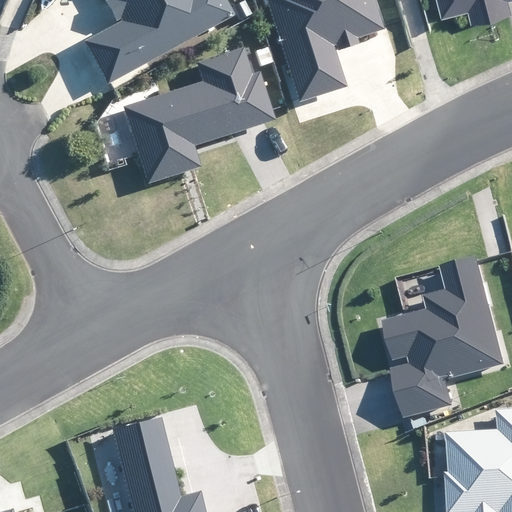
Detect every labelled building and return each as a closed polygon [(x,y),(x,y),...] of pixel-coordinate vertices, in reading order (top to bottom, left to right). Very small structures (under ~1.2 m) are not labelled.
[(106,0),(120,27),(83,46),(104,88),(233,22),(221,0),(106,0)] [(379,35),(368,0),(265,0),(296,105),(343,92),(333,58),(352,52),(349,43),(379,35)] [(438,0),(442,16),(468,10),(471,21),(511,11),(508,0),(438,0)] [(250,79),(241,53),(197,69),(203,86),(122,114),(147,188),(198,170),(191,150),(272,122),(257,76),(250,79)] [(505,370),(482,262),(444,270),(449,295),(428,299),(431,315),(388,324),(410,421),(455,411),(449,382),(505,370)] [(511,511),(511,409),(503,410),(505,433),(451,436),(455,511),(511,511)] [(179,500),(158,418),(107,431),(127,511),(201,511),(197,496),(179,500)]
